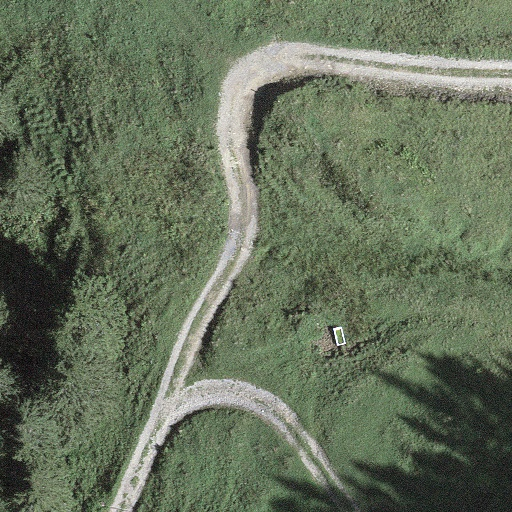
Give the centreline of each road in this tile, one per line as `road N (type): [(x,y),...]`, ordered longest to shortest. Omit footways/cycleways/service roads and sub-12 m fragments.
road 1 (track): [(511,75),(298,53),(261,59),(249,71),(232,114),(250,218),(244,241),(186,348),(122,511)]
road 2 (track): [(164,410),(215,392),(278,412),(352,511)]
